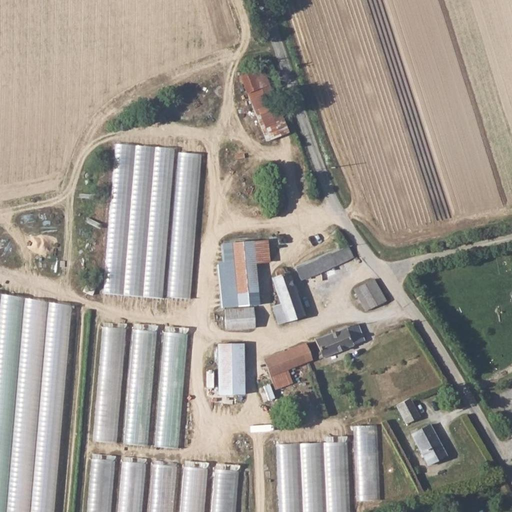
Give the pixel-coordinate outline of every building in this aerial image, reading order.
[(243,77),(264,141),(287,134),(271,84),(259,88),(254,73),(243,77)] [(116,143),(104,293),(164,298),(175,148),(116,143)] [(167,297),(191,299),(203,149),(179,147),(167,297)] [(223,261),(218,261),(221,308),(260,305),(257,263),(271,262),(269,239),(222,242),(223,261)] [(351,257),(346,245),(295,268),(299,279),(351,257)] [(275,276),(271,277),(280,304),(271,307),(278,324),(303,316),(288,272),(283,273),(282,270),(280,269),(278,268),(276,270),(274,272),(275,276)] [(371,280),(352,289),(364,311),(384,301),(371,280)] [(226,330),(256,328),(254,306),(225,308),(226,330)] [(134,323),(125,444),(149,446),(158,325),(134,323)] [(318,358),(361,340),(354,324),(314,340),(319,353),(317,354),(318,358)] [(103,327),(94,441),(117,443),(127,329),(103,327)] [(180,449),(189,333),(165,331),(155,447),(180,449)] [(218,343),(218,394),(245,395),(245,343),(218,343)] [(304,344),(262,360),(273,389),(290,382),(285,370),(310,360),(308,356),(311,355),(310,352),(307,353),(304,344)] [(407,398),(394,405),(404,423),(417,416),(407,398)] [(356,425),(356,500),(379,500),(379,425),(356,425)] [(427,425),(409,434),(425,464),(443,455),(427,425)] [(280,511),(351,511),(350,441),(292,442),(292,444),(279,444),(280,511)] [(92,458),(88,511),(111,511),(116,460),(92,458)] [(142,511),(147,463),(125,461),(123,487),(129,488),(129,498),(130,498),(129,511),(142,511)] [(182,498),(181,511),(205,511),(208,467),(185,466),(183,489),(199,491),(198,499),(182,498)] [(215,468),(212,511),(236,511),(240,470),(215,468)]
